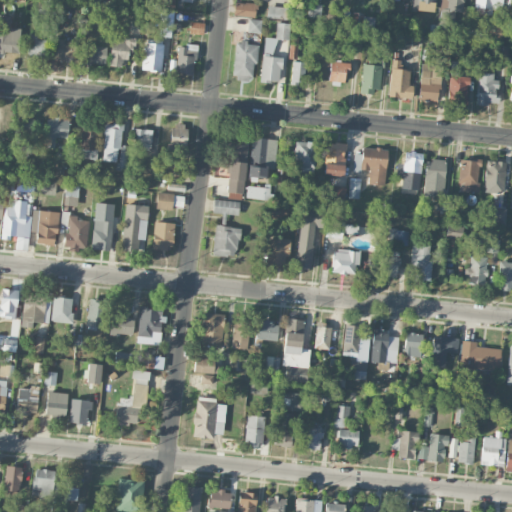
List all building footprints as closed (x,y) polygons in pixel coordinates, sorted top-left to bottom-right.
[(435,11),(435,0),(413,0),(413,10),(435,11)] [(502,0),(475,0),(475,8),(502,9),(502,0)] [(255,16),(255,3),(234,2),(233,16),(255,16)] [(287,19),(287,7),(267,6),(267,18),(287,19)] [(170,38),(174,11),(161,9),(157,36),(170,38)] [(455,10),(444,10),(444,24),(454,25),(455,10)] [(351,11),(342,11),(342,27),(374,29),(374,15),(351,14),(351,11)] [(408,26),(408,13),(397,13),(396,25),(408,26)] [(10,28),(11,16),(0,15),(0,52),(19,53),(20,28),(10,28)] [(247,32),(260,32),(261,19),(248,19),(247,32)] [(190,33),(203,34),(204,23),(190,22),(190,33)] [(275,39),(289,40),(290,23),(276,23),(275,39)] [(361,50),(362,31),(347,30),(346,49),(361,50)] [(29,36),(28,56),(45,56),(45,37),(29,36)] [(275,38),(264,37),(260,81),(279,83),(282,58),(273,56),(275,38)] [(122,42),(110,41),(110,66),(125,67),(125,51),(135,51),(135,38),(123,38),(122,42)] [(76,41),(55,40),(54,60),(64,60),(64,57),(75,57),(76,41)] [(163,42),(143,41),(142,70),(161,71),(163,42)] [(256,43),(235,42),(233,80),(254,81),(256,43)] [(84,62),(105,65),(107,47),(85,44),(84,62)] [(177,45),(176,73),(195,74),(196,46),(177,45)] [(498,65),(506,65),(505,45),(497,46),(498,65)] [(411,99),(413,85),(408,85),(410,70),(400,68),(401,60),(392,59),(388,96),(411,99)] [(344,82),(345,72),(350,73),(350,62),(330,61),(329,81),(344,82)] [(304,62),(291,62),(292,83),(304,83),(304,62)] [(419,100),(439,101),(440,63),(420,63),(419,100)] [(380,65),(361,64),(360,92),(379,92),(380,65)] [(476,104),(496,104),(497,73),(477,72),(476,104)] [(466,104),(467,74),(449,73),(448,103),(466,104)] [(17,133),(33,134),(34,117),(18,116),(17,133)] [(69,118),(48,116),(44,147),(54,148),(55,138),(66,139),(69,118)] [(185,150),(186,125),(171,124),(169,149),(185,150)] [(103,161),(119,161),(120,126),(104,125),(103,161)] [(98,151),(98,128),(81,127),(81,150),(98,151)] [(151,149),(152,130),(134,128),(132,147),(151,149)] [(266,178),(267,169),(275,169),(276,139),(251,138),(248,177),(266,178)] [(244,193),(247,139),(229,139),(227,193),(244,193)] [(313,173),(314,142),(295,141),(294,172),(313,173)] [(341,176),(345,144),(327,142),(322,174),(341,176)] [(386,149),(361,147),(360,170),(369,170),(368,184),(384,185),(386,149)] [(404,158),(397,158),(396,172),(421,173),(422,152),(404,151),(404,158)] [(424,178),(443,179),(445,160),(425,159),(424,178)] [(459,159),(458,191),(478,192),(479,160),(459,159)] [(503,193),(504,161),(484,161),(484,192),(503,193)] [(361,179),(350,178),(348,198),(359,199),(361,179)] [(328,207),(344,207),(345,186),(329,185),(328,207)] [(269,187),(247,186),(246,198),(268,199),(269,187)] [(184,195),(157,193),(155,209),(172,210),(172,206),(183,207),(184,195)] [(4,200),(3,237),(30,238),(31,201),(4,200)] [(213,213),(238,214),(239,201),(213,200),(213,213)] [(145,240),(148,206),(125,203),(120,250),(134,252),(136,239),(145,240)] [(506,208),(489,207),(488,225),(505,225),(506,208)] [(310,269),(315,227),(320,227),(322,210),(301,208),(295,267),(310,269)] [(56,245),(57,211),(32,210),(31,231),(37,231),(36,243),(56,245)] [(111,250),(112,214),(93,214),(92,249),(111,250)] [(84,251),(88,221),(77,219),(77,216),(68,215),(64,249),(84,251)] [(174,222),(153,222),(152,249),(172,250),(174,222)] [(342,233),(357,234),(358,224),(326,223),(325,237),(342,238),(342,233)] [(239,227),(214,226),(213,256),(238,257),(239,227)] [(450,237),(461,237),(462,226),(450,226),(450,237)] [(408,245),(409,230),(390,229),(388,244),(408,245)] [(28,250),(29,238),(17,237),(16,249),(28,250)] [(287,267),(288,239),(268,238),(267,266),(287,267)] [(485,252),(498,253),(499,240),(486,239),(485,252)] [(417,268),(416,281),(430,281),(431,245),(411,244),(410,268),(417,268)] [(358,250),(332,250),(331,273),(357,274),(358,250)] [(388,253),(379,252),(378,275),(397,276),(398,258),(388,258),(388,253)] [(469,267),(464,267),(464,284),(485,285),(487,257),(470,256),(469,267)] [(497,288),(511,289),(511,262),(499,261),(497,288)] [(18,290),(1,289),(0,300),(0,316),(16,318),(18,290)] [(32,328),(33,322),(43,323),(46,297),(24,294),(20,326),(32,328)] [(72,297),(52,296),(51,322),(71,323),(72,297)] [(105,301),(88,299),(87,328),(103,329),(105,301)] [(163,309),(139,308),(137,338),(161,339),(163,309)] [(109,333),(133,334),(133,318),(124,317),(124,313),(110,313),(109,333)] [(200,347),(221,348),(222,314),(201,313),(200,347)] [(302,319),(284,319),(283,366),(309,367),(309,348),(301,348),(302,319)] [(230,347),(246,349),(249,322),(234,320),(230,347)] [(276,341),(277,322),(257,321),(256,340),(276,341)] [(330,324),(315,324),(314,348),(329,349),(330,324)] [(342,355),(353,356),(352,379),(366,379),(368,333),(362,333),(363,326),(344,325),(342,355)] [(371,362),(396,362),(397,337),(385,336),(385,329),(373,328),(371,362)] [(421,334),(404,333),(403,356),(420,356),(421,334)] [(43,353),(44,338),(35,337),(34,352),(43,353)] [(446,353),(457,353),(457,337),(432,337),(431,366),(445,367),(446,353)] [(16,340),(4,339),(3,350),(15,351),(16,340)] [(500,349),(476,346),(476,342),(461,340),(459,367),(498,371),(500,349)] [(130,363),(131,353),(115,352),(114,362),(130,363)] [(154,367),(155,355),(136,355),(136,366),(154,367)] [(279,357),(266,356),(265,371),(278,372),(279,357)] [(194,373),(214,372),(214,358),(194,358),(194,373)] [(100,364),(87,363),(86,383),(100,384),(100,364)] [(0,375),(12,376),(12,365),(0,364),(0,375)] [(285,381),(307,382),(307,376),(297,375),(298,368),(286,367),(285,381)] [(145,371),(132,370),(131,379),(134,379),(132,398),(117,397),(115,423),(141,426),(145,371)] [(57,372),(45,371),(43,384),(55,385),(57,372)] [(211,383),(212,375),(200,375),(200,383),(211,383)] [(38,388),(18,387),(16,414),(36,415),(38,388)] [(65,415),(67,393),(47,392),(46,414),(65,415)] [(289,411),(303,411),(304,393),(290,393),(289,411)] [(216,398),(195,397),(193,437),(213,438),(213,433),(223,434),(225,405),(215,404),(216,398)] [(90,401),(71,398),(68,422),(87,425),(90,401)] [(349,406),(335,405),(334,427),(348,427),(349,406)] [(293,413),(275,413),(274,446),(292,446),(293,413)] [(244,442),(262,443),(264,416),(246,415),(244,442)] [(321,428),(303,427),(302,448),(320,449),(321,428)] [(336,447),(356,448),(357,430),(337,429),(336,447)] [(416,431),(395,431),(396,459),(417,458),(416,431)] [(445,461),(446,434),(428,434),(427,461),(445,461)] [(505,438),(482,437),(481,465),(504,466),(505,438)] [(448,457),(456,457),(457,438),(449,438),(448,457)] [(457,463),(473,464),(474,440),(458,440),(457,463)] [(425,459),(427,447),(419,446),(418,458),(425,459)] [(21,466),(5,466),(4,490),(20,491),(21,466)] [(53,496),(53,469),(33,469),(33,495),(53,496)] [(67,500),(78,500),(78,475),(67,475),(67,500)] [(142,511),(143,480),(117,479),(116,511),(142,511)] [(199,511),(200,488),(183,487),(182,511),(199,511)] [(229,508),(229,491),(209,490),(209,507),(229,508)] [(254,511),(255,492),(238,492),(237,511),(254,511)] [(320,511),(322,501),(296,497),(294,511),(320,511)] [(342,511),(343,503),(327,502),(326,511),(342,511)]
